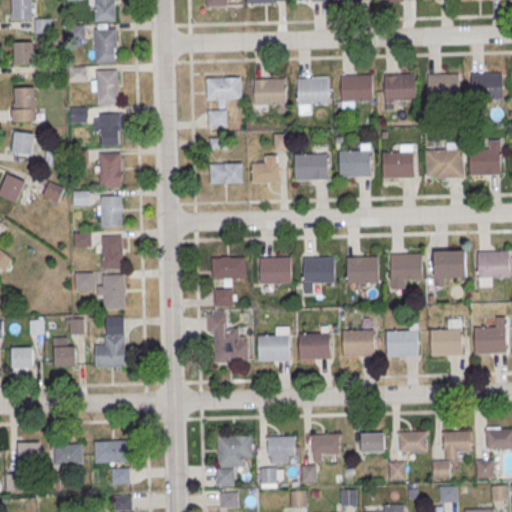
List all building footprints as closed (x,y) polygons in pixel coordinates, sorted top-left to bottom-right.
[(32,19),(31,0),(11,0),(11,19),(32,19)] [(94,0),(114,0),(115,21),(95,21),(94,0)] [(69,25),(85,25),(85,39),(70,40),(69,25)] [(95,29),(115,29),(116,62),(95,62),(95,29)] [(35,41),(13,41),(13,63),(35,63),(35,41)] [(71,67),(86,67),(87,81),(72,82),(71,67)] [(96,70),(117,70),(117,103),(97,103),(96,70)] [(470,73),(500,72),(501,98),(471,99),(470,73)] [(428,74),(459,73),(459,99),(429,100),(428,74)] [(342,75),(372,74),(373,100),(342,101),(342,75)] [(385,75),(415,74),(416,99),(386,100),(385,75)] [(207,78),(239,77),(240,97),(207,98),(207,78)] [(297,78),(328,77),(328,103),(298,104),(297,78)] [(254,79),(284,78),(285,104),(255,105),(254,79)] [(13,121),(35,121),(35,87),(13,87),(13,121)] [(72,108),(87,108),(87,122),(72,123),(72,108)] [(227,126),(227,110),(208,110),(208,126),(227,126)] [(99,113),(119,112),(120,145),(99,146),(99,113)] [(13,152),(15,131),(35,134),(32,155),(13,152)] [(274,134),(274,150),(289,150),(289,134),(274,134)] [(382,152),(400,151),(399,144),(413,143),(415,176),(383,178),(382,152)] [(429,149),(462,148),(463,174),(430,175),(429,149)] [(468,149),(501,148),(502,174),(470,175),(468,149)] [(338,150),(370,149),(371,175),(339,176),(338,150)] [(73,150),(88,150),(89,164),(74,165),(73,150)] [(100,153),(120,152),(120,186),(100,186),(100,153)] [(295,154),(327,153),(328,179),(296,180),(295,154)] [(251,162),(266,162),(265,154),(279,154),(280,182),(252,183),(251,162)] [(209,163),(242,162),(242,183),(210,184),(209,163)] [(0,193),(0,190),(8,174),(26,182),(17,201),(0,193)] [(58,202),(64,187),(48,181),(42,196),(58,202)] [(74,191),(91,191),(91,206),(74,206),(74,191)] [(101,196),(121,195),(121,226),(101,226),(101,196)] [(76,233),(91,232),(91,247),(76,247),(76,233)] [(102,235),(122,235),(123,268),(102,268),(102,235)] [(0,267),(4,270),(13,258),(0,248),(0,267)] [(434,251),(466,250),(467,276),(435,277),(434,251)] [(478,251),(509,250),(510,277),(478,277),(478,251)] [(391,253),(423,253),(423,279),(391,280),(391,253)] [(212,257),(244,256),(245,277),(212,278),(212,257)] [(259,257),(291,256),(292,283),(260,283),(259,257)] [(302,257),(334,256),(335,282),(303,283),(302,257)] [(347,257),(379,256),(379,282),(347,283),(347,257)] [(75,274),(94,273),(94,290),(76,290),(75,274)] [(104,276),(125,275),(126,309),(104,310),(103,296),(98,296),(98,286),(104,286),(104,276)] [(214,289),(214,305),(233,305),(233,289),(214,289)] [(216,362),(248,362),(248,340),(239,340),(238,328),(227,328),(226,310),(208,310),(208,331),(216,331),(216,362)] [(70,320),(85,319),(85,334),(70,334),(70,320)] [(30,321),(45,320),(45,334),(30,335),(30,321)] [(474,327),(506,326),(506,352),(474,353),(474,327)] [(430,328),(462,328),(462,354),(430,355),(430,328)] [(342,330),(374,329),(375,356),(343,356),(342,330)] [(386,330),(418,329),(418,356),(386,356),(386,330)] [(299,333),(331,332),(331,358),(299,359),(299,333)] [(92,345),(104,344),(104,335),(124,334),(125,364),(93,365),(92,345)] [(257,335),(289,334),(290,360),(258,361),(257,335)] [(76,365),(76,346),(66,346),(66,337),(54,337),(54,365),(76,365)] [(12,348),(33,347),(34,367),(13,368),(12,348)] [(486,428),(511,427),(511,447),(487,448),(486,428)] [(399,431),(426,430),(427,450),(400,451),(399,431)] [(444,433),(471,431),(471,451),(445,452),(444,433)] [(361,433),(384,432),(385,452),(361,453),(361,433)] [(312,434),(338,433),(339,453),(313,454),(312,434)] [(219,437),(252,436),(253,457),(246,457),(246,467),(220,468),(219,437)] [(268,437),(295,436),(295,456),(289,456),(289,463),(272,464),(271,457),(269,457),(268,437)] [(95,441),(129,440),(130,461),(96,463),(95,441)] [(19,444),(40,443),(41,463),(20,463),(19,444)] [(55,445),(83,444),(84,464),(55,465),(55,445)] [(477,460),(495,460),(495,476),(477,477),(477,460)] [(433,461),(451,461),(451,478),(434,478),(433,461)] [(389,463),(406,462),(407,479),(390,480),(389,463)] [(302,466),(317,466),(317,482),(302,482),(302,466)] [(112,469),(131,468),(131,484),(113,485),(112,469)] [(261,468),(276,468),(276,484),(261,485),(261,468)] [(217,469),(235,469),(235,485),(218,485),(217,469)] [(21,474),(7,474),(7,490),(21,490),(21,474)] [(491,485),(509,485),(510,501),(492,502),(491,485)] [(440,487),(458,486),(459,503),(441,503),(440,487)] [(341,490),(357,490),(358,506),(341,506),(341,490)] [(291,492),(307,491),(308,506),(292,507),(291,492)] [(221,493),(239,492),(240,507),(222,508),(221,493)] [(115,511),(114,495),(133,495),(133,511),(115,511)]
